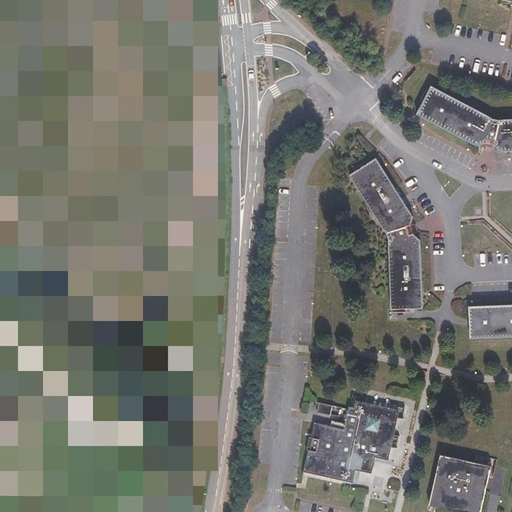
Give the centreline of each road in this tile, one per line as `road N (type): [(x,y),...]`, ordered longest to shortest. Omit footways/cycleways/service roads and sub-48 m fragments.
road 1 (unclassified): [(358,102),(309,157),(295,195),(271,511)]
road 2 (tertiary): [(240,231),(212,511)]
road 3 (tertiary): [(232,46),(240,231)]
road 4 (unclassified): [(451,213),(454,276),(511,273)]
